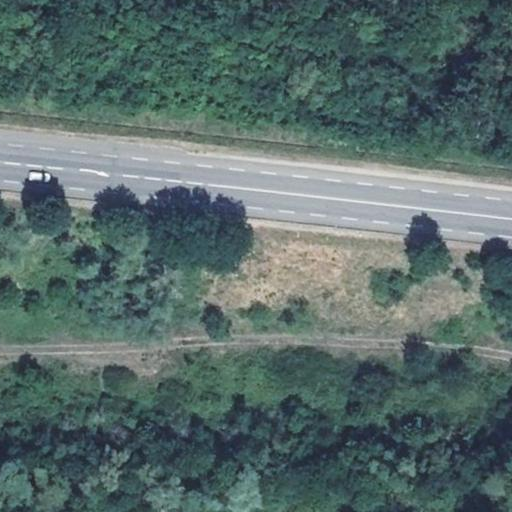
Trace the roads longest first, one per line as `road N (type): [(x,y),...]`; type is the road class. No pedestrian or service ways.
road 1 (primary): [(0,166),(511,226)]
road 2 (track): [(0,351),(292,347),(511,364)]
